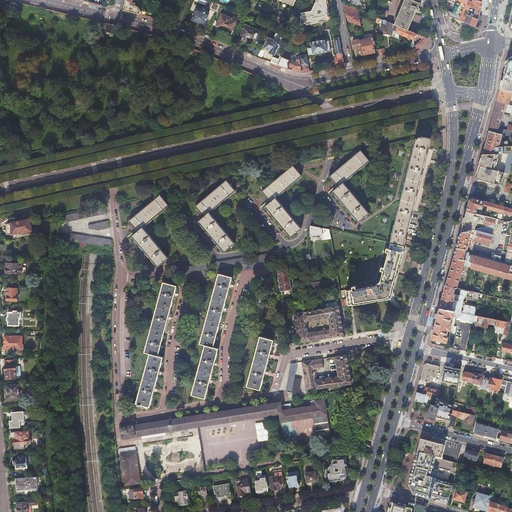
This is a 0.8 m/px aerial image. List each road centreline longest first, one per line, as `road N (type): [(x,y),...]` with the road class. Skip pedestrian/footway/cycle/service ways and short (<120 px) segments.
road 1 (primary): [(450,90),(448,184),(407,335)]
road 2 (residential): [(407,335),(294,352),(271,396),(217,404)]
road 3 (secondary): [(112,164),(324,117)]
road 4 (secondary): [(285,80),(177,32),(113,17)]
road 5 (residential): [(163,413),(131,416),(120,407),(120,275)]
road 6 (primary): [(415,347),(460,185)]
road 7 (primary): [(407,335),(363,490)]
road 8 (residential): [(268,271),(242,275),(217,404)]
road 9 (residential): [(202,282),(181,287),(163,413)]
road 10 (residential): [(229,511),(363,490)]
road 11 (residential): [(395,420),(511,451)]
